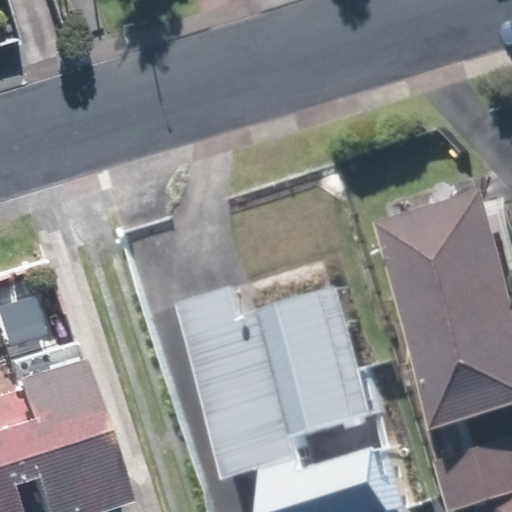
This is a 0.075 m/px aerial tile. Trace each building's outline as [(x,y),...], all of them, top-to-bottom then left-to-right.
[(511,236),(498,193),(391,226),(457,436),(511,418),(511,236)] [(278,489),(285,511),(417,511),(388,420),(392,419),(351,289),(257,319),(246,285),(188,304),(246,484),(282,473),(286,486),(278,489)] [(17,388),(0,394),(0,437),(24,511),(77,511),(119,498),(68,341),(8,360),(17,388)] [(0,511),(24,511),(0,437),(0,511)] [(511,511),(511,448),(446,469),(460,511),(481,511),(491,509),(491,511),(511,511)]
